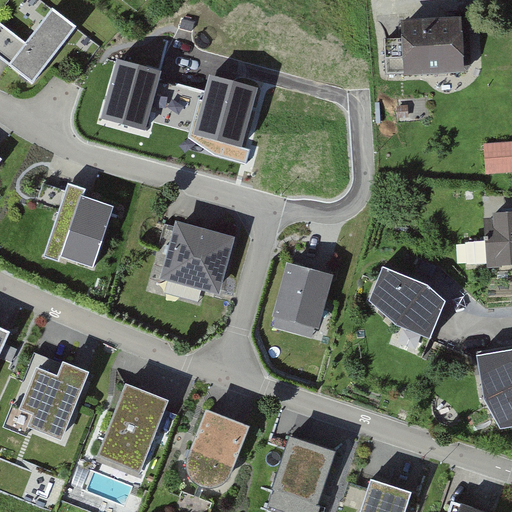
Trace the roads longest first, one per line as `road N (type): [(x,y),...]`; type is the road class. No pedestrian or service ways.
road 1 (residential): [(228,377),(272,209),(105,163),(0,105)]
road 2 (residential): [(511,473),(228,377)]
road 3 (residential): [(228,377),(0,283)]
